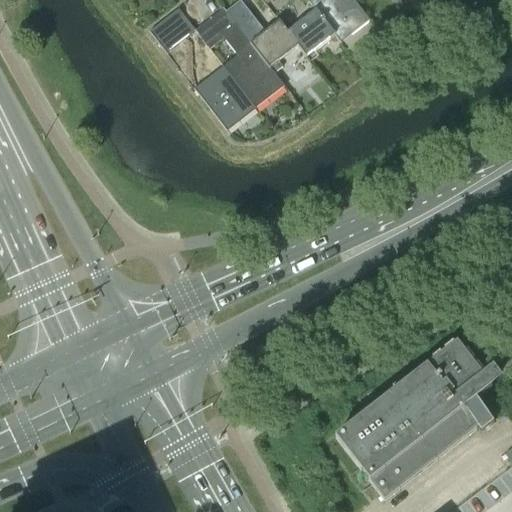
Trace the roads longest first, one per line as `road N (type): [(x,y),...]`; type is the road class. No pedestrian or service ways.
road 1 (secondary): [(511,162),(128,330)]
road 2 (secondary): [(192,353),(348,270),(511,162)]
road 3 (tertiary): [(128,330),(0,89)]
road 4 (tertiary): [(0,191),(73,357)]
road 5 (secondary): [(0,492),(75,470),(115,479),(155,510)]
road 6 (secondary): [(211,490),(192,353)]
road 7 (secondary): [(211,490),(149,374)]
road 8 (secondary): [(93,398),(155,510)]
